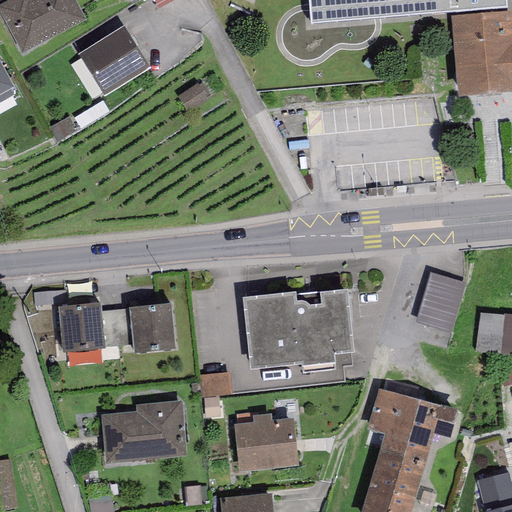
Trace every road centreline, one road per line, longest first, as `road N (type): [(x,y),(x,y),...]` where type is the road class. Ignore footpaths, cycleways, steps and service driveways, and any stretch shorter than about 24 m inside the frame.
road 1 (primary): [(511,217),(3,267)]
road 2 (residential): [(76,511),(3,267)]
